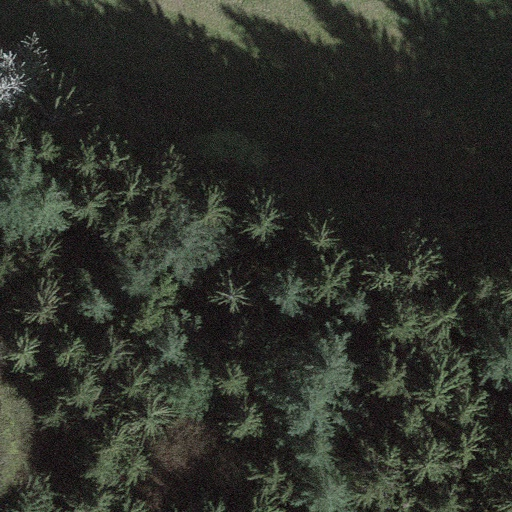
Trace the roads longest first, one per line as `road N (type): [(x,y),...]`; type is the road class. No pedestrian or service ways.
road 1 (track): [(0,55),(380,209),(511,214)]
road 2 (track): [(51,511),(0,386)]
